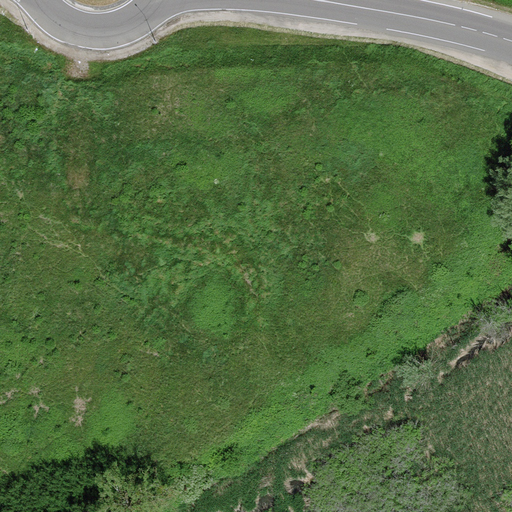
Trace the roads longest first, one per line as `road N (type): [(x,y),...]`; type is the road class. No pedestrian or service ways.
road 1 (primary): [(327,0),(511,40)]
road 2 (primary): [(41,0),(59,19),(92,31),(127,26),(155,5)]
